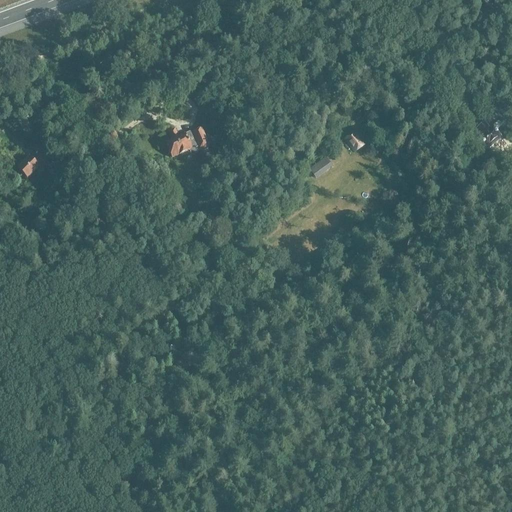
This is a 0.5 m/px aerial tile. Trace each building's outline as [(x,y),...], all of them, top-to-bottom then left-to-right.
[(109,57),(106,53),(96,62),(102,68),(111,60),(109,57)] [(485,123),(476,130),(482,137),(479,140),(488,150),(502,139),(493,128),(490,130),(485,123)] [(185,135),(178,138),(174,130),(169,132),(172,141),(166,143),(172,158),(191,151),(191,152),(195,153),(199,152),(202,153),(208,150),(209,148),(201,130),(185,136),(185,135)] [(344,140),(354,154),(365,145),(354,131),(344,140)] [(29,159),(18,170),(27,179),(39,167),(46,159),(41,154),(34,161),(30,158),(29,159)] [(51,164),(48,167),(57,175),(66,166),(57,157),(55,160),(51,164)] [(316,179),(333,167),(326,158),(309,170),(316,179)] [(55,189),(52,186),(46,193),(48,195),(55,189)]
